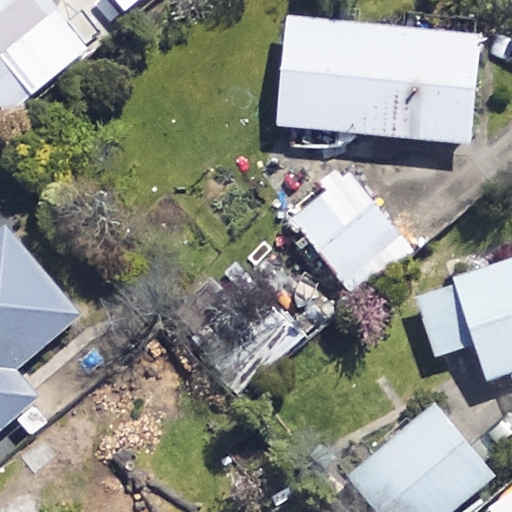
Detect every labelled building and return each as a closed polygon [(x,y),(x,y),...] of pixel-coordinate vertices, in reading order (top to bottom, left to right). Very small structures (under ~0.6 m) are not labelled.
[(94,57),(48,0),(0,0),(0,101),(15,120),(94,57)] [(487,44),(296,25),(285,133),(477,152),(487,44)] [(417,256),(352,176),(296,222),(361,302),(417,256)] [(0,244),(0,441),(43,406),(20,378),(84,326),(11,236),(0,244)] [(511,380),(511,269),(421,300),(441,362),(483,349),(495,386),(511,380)] [(461,511),(499,480),(440,411),(350,488),(370,511),(461,511)]
